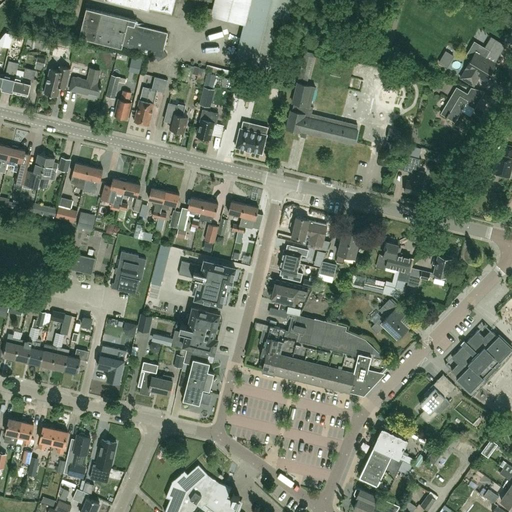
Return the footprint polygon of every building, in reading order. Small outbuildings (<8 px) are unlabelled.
[(274,74),(292,0),(107,0),(148,10),(149,8),(171,14),(174,0),(207,0),(215,2),(215,0),(244,0),(249,1),(234,65),(274,74)] [(78,37),(155,55),(158,61),(167,55),(163,49),(167,32),(134,24),(135,20),(86,7),(78,37)] [(465,56),(471,59),(465,68),(466,69),(462,74),(461,77),(473,85),(476,78),(474,77),(475,74),(486,81),(496,64),(485,57),(489,50),(474,41),(465,56)] [(298,80),(307,83),(314,53),(305,51),(298,80)] [(37,56),(35,64),(44,66),(46,58),(37,56)] [(141,72),(144,61),(134,58),(131,69),(141,72)] [(13,91),(16,77),(15,77),(18,63),(8,60),(5,75),(3,74),(2,81),(4,81),(2,89),(5,89),(5,91),(7,91),(8,90),(13,91)] [(185,77),(191,78),(192,73),(198,75),(196,80),(203,81),(206,69),(189,64),(185,77)] [(66,88),(71,68),(59,65),(58,70),(50,68),(44,92),(58,96),(58,95),(60,86),(66,88)] [(13,91),(27,95),(30,81),(33,81),(35,70),(25,67),(22,79),(16,77),(13,91)] [(101,89),(101,87),(100,87),(101,84),(97,83),(100,70),(91,68),(88,81),(80,79),(81,78),(77,77),(77,78),(72,77),(69,89),(88,94),(88,92),(99,94),(100,89),(101,89)] [(106,96),(114,98),(118,81),(124,83),(126,78),(112,74),(106,96)] [(160,78),(157,90),(165,92),(168,80),(160,78)] [(257,86),(238,81),(234,95),(253,100),(257,86)] [(354,143),(357,129),(356,129),(357,124),(311,113),(313,107),(310,106),(315,86),(297,82),(292,103),(294,103),(292,111),(290,110),(286,128),(300,131),(300,130),(354,143)] [(205,87),(201,105),(211,107),(215,89),(205,87)] [(475,108),(485,91),(471,88),(468,93),(457,87),(441,113),(455,122),(466,103),(475,108)] [(149,125),(154,103),(157,90),(149,88),(146,101),(139,99),(134,121),(136,122),(137,123),(140,124),(141,123),(149,125)] [(131,92),(123,90),(121,99),(119,99),(118,101),(117,103),(117,105),(115,115),(120,117),(120,118),(122,119),(125,119),(126,118),(127,118),(131,102),(128,101),(131,92)] [(174,115),(170,129),(176,130),(176,131),(182,133),(182,131),(184,132),(186,122),(187,120),(187,118),(188,116),(183,115),(185,105),(178,104),(177,108),(175,107),(173,115),(174,115)] [(196,135),(203,137),(204,138),(207,139),(208,138),(210,139),(214,122),(216,122),(218,113),(203,109),(196,135)] [(262,152),(266,135),(267,135),(267,134),(266,134),(248,130),(250,122),(243,120),(241,128),(240,128),(240,129),(236,145),(235,147),(237,147),(246,149),(246,150),(250,151),(251,152),(252,150),(261,153),(262,153),(262,152)] [(504,142),(511,129),(511,125),(504,121),(495,136),(504,142)] [(217,122),(213,133),(222,136),(226,125),(217,122)] [(399,141),(401,131),(389,128),(386,138),(399,141)] [(0,161),(7,164),(8,158),(11,147),(0,144),(0,161)] [(511,156),(511,157),(511,156),(511,146),(506,144),(503,155),(498,153),(493,172),(509,176),(511,165),(511,156)] [(12,147),(11,147),(8,158),(7,164),(14,165),(13,170),(17,171),(15,181),(23,183),(26,170),(30,153),(25,152),(25,150),(18,148),(18,146),(12,145),(12,147)] [(421,158),(413,156),(416,146),(410,145),(408,155),(407,155),(403,170),(413,172),(411,181),(407,180),(404,191),(420,195),(423,183),(422,183),(425,173),(418,171),(421,158)] [(38,188),(39,184),(46,155),(45,155),(44,153),(42,153),(40,154),(38,153),(33,174),(31,173),(32,172),(26,170),(23,183),(23,184),(38,188)] [(48,156),(46,155),(39,184),(46,186),(48,177),(54,179),(58,163),(53,162),(54,157),(52,157),(52,155),(49,154),(48,156)] [(67,172),(70,159),(62,157),(58,169),(67,172)] [(83,188),(84,188),(84,187),(86,177),(89,165),(75,162),(71,182),(74,182),(77,186),(83,188)] [(86,177),(84,187),(84,188),(95,191),(98,180),(100,180),(103,169),(89,165),(86,177)] [(105,183),(102,198),(113,201),(114,199),(122,201),(124,192),(127,181),(126,181),(127,179),(121,177),(120,179),(113,177),(111,185),(105,183)] [(141,184),(127,181),(124,192),(130,194),(128,199),(133,200),(134,195),(138,196),(141,184)] [(153,216),(159,217),(161,212),(162,207),(166,190),(152,187),(149,198),(153,199),(152,201),(154,203),(156,204),(154,210),(153,216)] [(162,207),(168,209),(170,203),(177,205),(180,194),(166,190),(162,207)] [(196,210),(202,211),(205,200),(191,196),(188,208),(191,209),(190,213),(195,214),(196,210)] [(149,201),(143,199),(142,199),(140,209),(146,211),(149,201)] [(219,203),(205,200),(202,211),(200,218),(211,221),(213,214),(216,215),(219,203)] [(236,213),(242,215),(245,203),(231,200),(228,212),(232,213),(231,216),(235,217),(236,213)] [(118,217),(124,218),(127,204),(121,203),(118,217)] [(245,203),(242,215),(240,225),(238,230),(245,232),(246,226),(252,228),(253,227),(260,228),(264,213),(263,213),(263,214),(258,212),(259,207),(245,203)] [(77,210),(59,206),(56,216),(74,221),(77,210)] [(171,219),(178,221),(180,211),(174,210),(171,219)] [(308,246),(327,250),(330,241),(324,240),(327,226),(308,222),(309,219),(297,216),(292,236),(304,239),(305,239),(310,240),(308,246)] [(224,236),(228,220),(221,218),(217,234),(224,236)] [(218,225),(209,223),(205,240),(214,242),(218,225)] [(176,236),(185,238),(187,230),(178,229),(176,236)] [(355,256),(361,234),(344,230),(338,253),(339,253),(337,260),(344,262),(346,254),(355,256)] [(411,258),(399,255),(401,247),(398,246),(399,244),(387,241),(384,255),(384,256),(388,256),(386,265),(408,270),(411,258)] [(285,249),(283,259),(301,263),(303,254),(285,249)] [(142,280),(146,259),(138,257),(139,255),(122,251),(120,259),(118,259),(116,268),(118,268),(114,286),(118,287),(118,289),(136,293),(139,279),(142,280)] [(325,253),(317,251),(316,257),(323,259),(325,253)] [(92,273),(95,258),(70,252),(66,268),(92,273)] [(446,255),(445,257),(438,255),(434,273),(448,276),(452,258),(451,258),(451,256),(446,255)] [(231,282),(235,268),(204,260),(198,259),(195,271),(194,271),(192,277),(200,279),(195,298),(221,305),(227,281),(231,282)] [(283,259),(281,269),(298,273),(301,263),(283,259)] [(336,264),(322,260),(319,273),(333,276),(336,264)] [(430,272),(422,270),(420,277),(428,279),(430,272)] [(272,297),(271,300),(287,304),(285,310),(288,311),(298,314),(302,298),(305,298),(308,286),(289,281),(277,278),(273,292),(272,292),(270,293),(270,295),(271,297),(272,297)] [(309,280),(304,279),(303,284),(312,287),(313,283),(309,282),(309,280)] [(399,337),(409,327),(396,314),(401,309),(391,298),(380,309),(388,316),(385,319),(382,316),(371,327),(377,333),(384,326),(387,329),(388,327),(399,337)] [(0,309),(6,311),(9,301),(0,299),(0,309)] [(421,304),(423,311),(433,308),(431,301),(421,304)] [(26,311),(38,314),(40,305),(29,302),(26,311)] [(23,306),(17,304),(10,303),(7,312),(21,315),(23,306)] [(213,337),(219,313),(193,307),(188,326),(181,324),(179,331),(175,330),(171,346),(183,349),(183,345),(214,353),(218,338),(213,337)] [(287,318),(288,311),(285,310),(271,307),(270,313),(287,318)] [(64,316),(65,313),(53,310),(51,319),(63,322),(64,316)] [(42,326),(43,324),(45,313),(45,312),(39,311),(37,320),(36,325),(42,326)] [(152,316),(141,313),(137,329),(149,332),(152,316)] [(367,390),(391,363),(366,339),(346,332),(347,328),(315,319),(292,315),(288,330),(271,325),(265,346),(264,346),(261,355),(266,357),(263,369),(350,390),(350,388),(361,391),(363,391),(364,391),(365,390),(367,390)] [(484,336),(478,330),(466,342),(468,344),(465,347),(463,345),(463,346),(451,357),(458,363),(451,370),(458,376),(456,378),(470,392),(483,378),(485,380),(501,363),(500,361),(511,348),(511,347),(499,334),(497,336),(490,330),(484,336)] [(3,355),(16,358),(19,344),(20,339),(13,338),(14,334),(8,332),(3,355)] [(65,334),(60,333),(56,332),(56,333),(55,339),(63,341),(65,334)] [(28,340),(32,341),(37,342),(38,338),(39,335),(30,333),(28,340)] [(104,352),(113,353),(114,337),(106,336),(104,352)] [(41,339),(38,338),(37,342),(32,341),(31,346),(28,361),(40,364),(44,349),(39,348),(41,339)] [(62,347),(63,341),(55,339),(53,345),(45,343),(44,349),(40,364),(52,366),(57,346),(62,347)] [(19,344),(16,358),(28,361),(31,346),(19,344)] [(69,349),(62,347),(57,346),(52,366),(65,369),(68,355),(69,349)] [(80,358),(86,360),(88,351),(77,348),(75,357),(68,355),(65,369),(77,372),(80,358)] [(199,403),(203,389),(210,390),(214,372),(208,371),(210,362),(196,358),(198,353),(187,350),(184,361),(192,364),(188,378),(183,399),(199,403)] [(174,366),(181,367),(184,355),(177,354),(174,366)] [(119,382),(123,367),(124,360),(110,357),(110,360),(105,358),(102,367),(110,369),(108,380),(119,382)] [(162,377),(156,376),(157,372),(145,369),(140,392),(150,395),(151,389),(170,393),(174,376),(163,373),(162,377)] [(443,374),(440,378),(455,389),(458,385),(443,374)] [(445,397),(451,392),(438,380),(429,390),(431,392),(421,403),(426,409),(421,415),(429,422),(439,411),(436,408),(446,398),(445,397)] [(10,417),(4,440),(17,443),(19,435),(18,435),(22,420),(10,417)] [(18,435),(19,435),(24,436),(23,443),(29,445),(34,423),(22,420),(18,435)] [(46,442),(52,443),(56,429),(44,426),(39,448),(45,449),(46,442)] [(408,439),(382,427),(381,429),(377,436),(378,437),(359,476),(374,483),(373,485),(388,492),(398,470),(403,460),(412,464),(415,459),(402,453),(408,439)] [(441,467),(461,437),(449,428),(428,458),(441,467)] [(56,429),(52,443),(58,445),(57,452),(63,453),(68,431),(56,429)] [(90,436),(85,435),(85,434),(85,433),(81,432),(80,432),(80,434),(78,433),(74,450),(75,450),(72,463),(71,463),(69,473),(84,476),(86,466),(78,464),(81,452),(87,453),(90,436)] [(111,468),(112,460),(117,442),(103,439),(97,464),(93,463),(92,470),(101,472),(103,466),(111,468)] [(69,449),(66,461),(63,472),(68,473),(73,450),(69,449)] [(29,463),(32,452),(25,450),(22,462),(29,463)] [(424,457),(419,454),(413,463),(418,467),(424,457)] [(403,460),(398,470),(407,474),(412,464),(403,460)] [(237,511),(241,502),(238,501),(240,495),(233,493),(231,499),(226,496),(230,486),(232,487),(220,482),(208,473),(199,463),(188,473),(185,469),(173,480),(166,496),(171,498),(168,507),(167,506),(165,511),(167,511),(237,511)] [(503,467),(511,473),(511,466),(507,463),(503,467)] [(37,466),(30,464),(28,474),(35,476),(37,466)] [(511,476),(511,473),(503,467),(500,472),(510,479),(511,476)] [(36,489),(38,477),(30,476),(27,488),(36,489)] [(64,488),(60,498),(66,500),(70,491),(64,488)] [(95,511),(100,502),(88,497),(90,493),(77,488),(73,498),(85,503),(81,511),(95,511)] [(394,511),(400,505),(390,501),(358,488),(356,489),(354,493),(355,495),(358,497),(353,509),(360,511),(394,511)] [(488,488),(484,495),(494,502),(499,495),(488,488)] [(511,508),(511,494),(507,491),(501,500),(511,508)] [(428,510),(436,498),(429,493),(421,504),(428,510)] [(412,511),(417,507),(407,500),(401,508),(404,510),(403,511),(412,511)] [(69,511),(71,507),(58,502),(55,508),(64,511),(69,511)]
